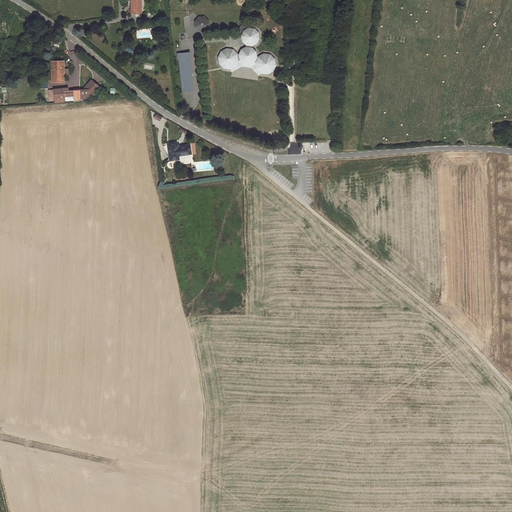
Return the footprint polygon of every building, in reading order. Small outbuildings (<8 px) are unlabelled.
[(130,0),(131,14),(141,13),(140,0),(130,0)] [(199,30),(204,30),(208,25),(207,19),(203,16),(197,16),(194,20),(194,27),(199,30)] [(243,63),(250,64),(255,61),(255,68),(260,72),(268,73),(272,71),(275,64),(274,58),(269,53),(264,52),(257,56),(256,51),(252,47),(252,45),(257,43),(259,38),(258,32),(254,28),(249,27),(243,29),(240,35),(241,40),(246,45),(246,46),(241,48),(238,53),(233,49),(227,48),(220,51),(218,56),(219,62),(224,67),(230,68),(235,65),(238,59),(243,63)] [(183,52),(187,90),(193,89),(189,52),(183,52)] [(51,61),(51,82),(64,82),(64,61),(51,61)] [(94,83),(95,88),(91,88),(92,98),(96,97),(96,93),(99,90),(102,89),(105,86),(98,79),(94,83)] [(65,87),(58,87),(59,99),(65,98),(65,99),(73,99),(73,90),(65,90),(65,87)] [(81,98),(89,98),(92,98),(91,88),(89,89),(80,89),(81,98)] [(73,90),(73,99),(81,98),(80,89),(73,90)] [(168,145),(170,161),(179,160),(178,157),(191,155),(189,146),(179,147),(177,146),(177,144),(168,145)]
